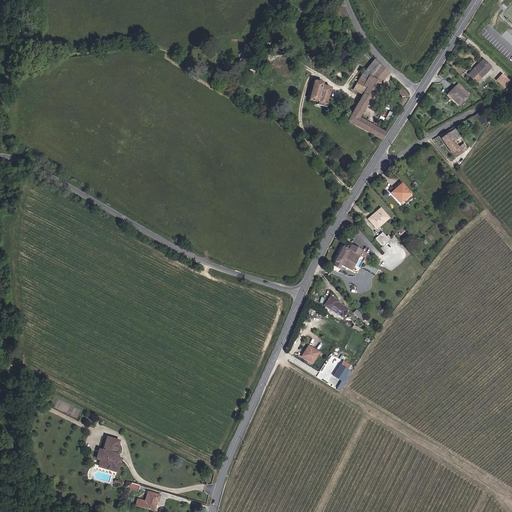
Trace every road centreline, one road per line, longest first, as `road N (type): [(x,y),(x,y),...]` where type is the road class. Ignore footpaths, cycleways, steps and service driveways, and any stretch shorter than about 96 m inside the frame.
road 1 (residential): [(300,294),(206,262),(17,156),(0,155)]
road 2 (secondary): [(300,294),(212,511)]
road 3 (secondary): [(376,158),(300,294)]
road 4 (residential): [(511,99),(487,104),(390,160),(376,158)]
